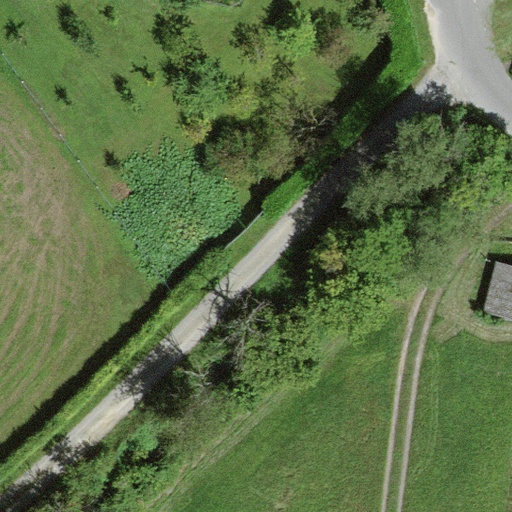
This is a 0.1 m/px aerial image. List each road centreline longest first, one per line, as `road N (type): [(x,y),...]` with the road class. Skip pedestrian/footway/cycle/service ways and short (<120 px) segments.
road 1 (track): [(4,511),(459,39),(469,0)]
road 2 (track): [(393,511),(412,353),(427,305),(455,245),(511,186)]
road 3 (tertiary): [(511,103),(472,65),(449,0)]
